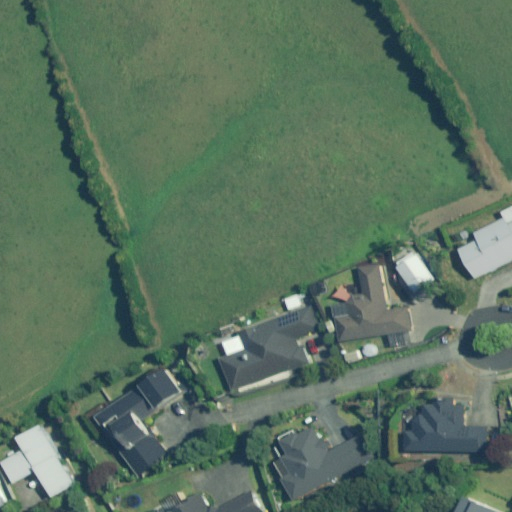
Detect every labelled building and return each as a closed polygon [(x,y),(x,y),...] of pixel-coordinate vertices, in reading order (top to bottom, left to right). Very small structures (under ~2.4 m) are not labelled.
[(480,232),(484,239),(465,248),(480,277),(511,260),(511,218),(511,216),(480,232)] [(344,340),(392,334),(394,346),(413,344),(411,331),(415,331),(411,307),(391,309),(385,263),(364,265),(367,293),(356,295),(353,300),(339,302),(344,340)] [(301,345),(299,338),(322,329),(319,322),(321,321),(318,312),(315,313),(312,306),(243,333),(250,349),(227,358),(239,390),(311,362),(304,344),(301,345)] [(171,366),(99,417),(105,426),(109,423),(119,438),(124,434),(134,448),(124,455),(139,477),(170,455),(157,437),(159,435),(152,425),(149,427),(144,420),(187,389),(171,366)] [(429,414),(426,414),(419,420),(418,431),(414,431),(413,449),(488,453),(489,426),(468,425),(469,405),(458,405),(458,397),(441,397),(441,403),(430,403),(429,414)] [(17,437),(23,448),(0,460),(0,461),(12,483),(37,469),(51,496),(72,484),(39,424),(17,437)] [(284,440),(291,453),(286,456),(291,466),(284,470),(288,477),(285,479),(296,498),(372,458),(360,434),(333,449),(327,437),(323,439),(316,427),(301,435),(299,431),(284,440)] [(224,506),(210,505),(203,491),(193,496),(195,500),(188,504),(171,511),(264,511),(253,491),(224,506)] [(502,511),(466,495),(457,511),(502,511)]
